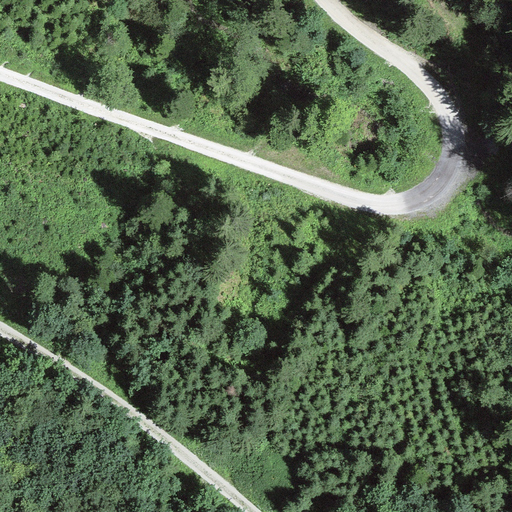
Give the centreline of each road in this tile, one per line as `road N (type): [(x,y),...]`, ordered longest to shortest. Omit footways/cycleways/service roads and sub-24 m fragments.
road 1 (track): [(326,0),(436,90),(456,126),(452,170),(438,186),(393,204),(0,70)]
road 2 (track): [(0,325),(183,448),(255,511)]
